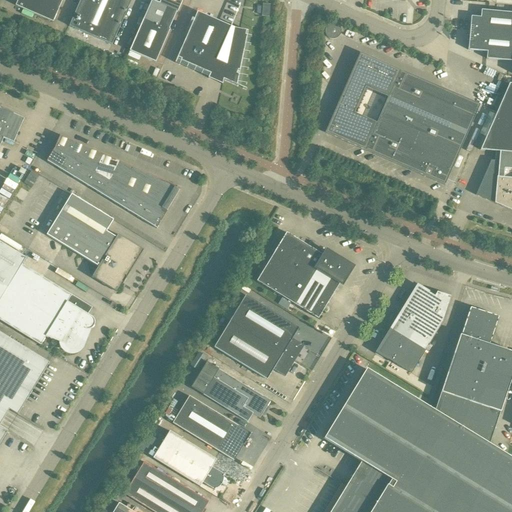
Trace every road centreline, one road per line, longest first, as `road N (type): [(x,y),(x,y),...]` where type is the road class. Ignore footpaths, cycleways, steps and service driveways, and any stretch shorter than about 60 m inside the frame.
road 1 (unclassified): [(18,511),(230,167)]
road 2 (unclassified): [(238,511),(403,243)]
road 3 (residential): [(0,67),(230,167)]
road 4 (unclassified): [(296,0),(282,172),(274,187)]
road 5 (unclassified): [(313,0),(407,38),(429,31),(438,0)]
road 6 (residential): [(274,187),(403,243)]
